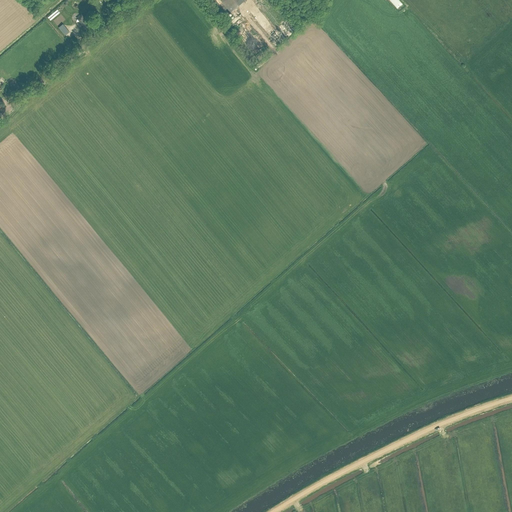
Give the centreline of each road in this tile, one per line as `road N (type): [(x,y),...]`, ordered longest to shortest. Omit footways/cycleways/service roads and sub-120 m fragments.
road 1 (track): [(272,511),(374,455),(511,397)]
road 2 (unclassified): [(0,116),(139,0)]
